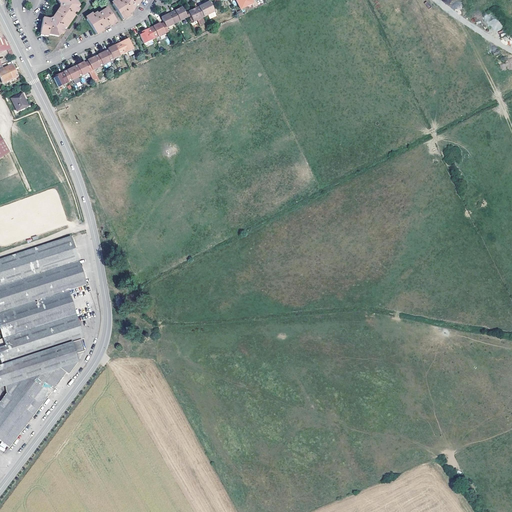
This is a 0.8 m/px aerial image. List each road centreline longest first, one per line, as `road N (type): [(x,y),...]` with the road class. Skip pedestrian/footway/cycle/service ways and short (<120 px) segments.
road 1 (residential): [(27,68),(93,226),(107,333),(93,368),(0,491)]
road 2 (residential): [(27,68),(136,20),(154,0)]
